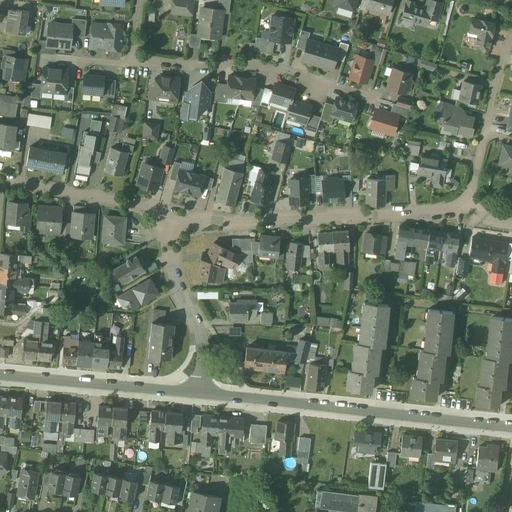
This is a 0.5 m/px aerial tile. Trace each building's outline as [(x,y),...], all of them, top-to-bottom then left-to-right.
[(194,0),(173,0),(172,13),(192,15),(194,0)] [(230,0),(218,0),(217,10),(222,10),(222,13),(229,14),(230,0)] [(336,0),(335,5),(353,10),(356,0),(336,0)] [(369,0),(362,0),(360,9),(366,11),(367,8),(369,0)] [(391,0),(369,0),(367,8),(380,12),(381,7),(388,9),(387,14),(391,0)] [(414,2),(406,0),(401,19),(427,26),(429,19),(438,21),(443,3),(431,0),(427,0),(424,11),(419,10),(420,7),(413,5),(414,2)] [(217,10),(203,8),(202,9),(201,11),(200,14),(202,16),(201,23),(220,26),(222,13),(222,10),(217,10)] [(29,11),(17,9),(17,11),(10,10),(7,32),(26,35),(29,11)] [(294,19),(272,16),(269,39),(269,40),(274,41),(291,43),(294,19)] [(86,20),(72,19),(72,26),(71,36),(85,37),(86,20)] [(494,24),(472,19),(469,33),(468,33),(467,36),(477,38),(475,46),(489,49),(494,24)] [(220,26),(201,23),(199,35),(199,37),(201,37),(219,39),(220,26)] [(72,26),(49,24),(47,41),(46,46),(56,47),(70,48),(71,36),(72,26)] [(108,27),(100,26),(99,29),(98,31),(91,30),(90,48),(95,48),(97,47),(106,48),(106,50),(120,51),(122,25),(108,24),(108,27)] [(310,33),(301,30),(296,47),(304,50),(307,40),(310,33)] [(199,49),(201,37),(199,37),(199,35),(191,34),(189,47),(199,49)] [(269,39),(256,38),(255,51),(273,53),(274,41),(269,40),(269,39)] [(39,40),(37,53),(55,55),(56,47),(46,46),(47,41),(39,40)] [(307,40),(304,50),(301,60),(317,65),(323,45),(307,40)] [(349,45),(340,42),(338,49),(335,59),(343,62),(349,45)] [(338,49),(323,45),(317,65),(332,70),(335,59),(338,49)] [(383,49),(372,45),(368,59),(372,60),(371,64),(378,66),(383,49)] [(14,57),(4,55),(1,67),(4,68),(3,77),(24,81),(28,60),(14,57)] [(360,56),(358,63),(354,65),(350,78),(366,83),(371,64),(372,60),(368,59),(360,56)] [(437,64),(421,60),(419,68),(434,73),(437,64)] [(55,69),(43,68),(42,85),(41,92),(53,93),(55,69)] [(67,70),(55,69),(53,93),(65,94),(66,87),(67,70)] [(411,74),(395,70),(394,76),(391,75),(388,88),(405,93),(411,74)] [(104,77),(84,75),(82,93),(102,95),(104,79),(104,77)] [(179,79),(159,76),(157,78),(156,82),(155,82),(155,88),(153,99),(176,102),(179,79)] [(242,78),(229,76),(228,85),(226,97),(227,97),(239,98),(242,78)] [(255,79),(242,78),(239,99),(252,100),(254,88),(255,79)] [(116,80),(104,79),(102,95),(102,97),(114,98),(116,80)] [(195,115),(201,82),(189,90),(188,104),(186,114),(189,114),(195,115)] [(201,82),(195,115),(196,115),(208,106),(210,93),(201,82)] [(481,86),(463,82),(461,92),(462,92),(460,101),(459,101),(459,102),(469,104),(469,103),(477,105),(479,95),(478,95),(480,86),(481,86)] [(228,85),(217,83),(215,101),(226,103),(227,97),(226,97),(228,85)] [(42,85),(33,84),(31,98),(41,99),(41,92),(42,85)] [(294,90),(275,84),(273,91),(270,100),(289,106),(291,102),(294,90)] [(74,88),(66,87),(65,94),(64,101),(72,102),(74,88)] [(264,89),(254,88),(252,100),(251,106),(259,106),(259,105),(264,89)] [(273,91),(265,88),(264,89),(259,105),(268,108),(270,100),(273,91)] [(16,97),(0,94),(0,101),(10,103),(15,103),(16,97)] [(19,102),(29,102),(29,94),(20,94),(19,102)] [(356,105),(336,98),(334,105),(331,115),(334,116),(346,119),(347,116),(352,118),(356,105)] [(412,102),(399,98),(397,105),(410,109),(412,102)] [(10,103),(0,101),(0,115),(8,117),(9,110),(10,103)] [(310,108),(291,102),(289,106),(286,117),(287,118),(288,119),(288,118),(305,123),(308,114),(310,108)] [(458,107),(443,102),(442,108),(445,109),(445,112),(446,112),(456,114),(458,107)] [(15,103),(10,103),(9,110),(8,117),(16,118),(18,104),(15,103)] [(188,104),(182,103),(180,118),(189,119),(189,114),(186,114),(188,104)] [(334,105),(325,103),(321,118),(320,120),(331,123),(334,116),(331,115),(334,105)] [(397,105),(393,104),(390,114),(398,117),(407,120),(410,109),(397,105)] [(127,108),(113,105),(111,116),(108,130),(118,132),(119,127),(122,128),(127,108)] [(390,114),(379,111),(378,112),(376,114),(374,113),(370,127),(385,131),(388,130),(393,131),(398,117),(390,114)] [(456,114),(446,112),(444,119),(442,120),(443,121),(442,127),(443,130),(443,132),(444,132),(445,134),(449,135),(451,133),(456,135),(457,137),(461,138),(463,136),(468,138),(470,136),(472,130),(470,128),(472,118),(465,116),(464,119),(458,117),(459,115),(456,114)] [(52,117),(28,114),(27,125),(50,129),(52,117)] [(321,118),(308,114),(305,123),(304,129),(316,133),(320,120),(321,118)] [(16,126),(0,123),(0,148),(3,149),(13,150),(13,149),(11,149),(14,126),(16,127),(16,126)] [(158,125),(144,124),(142,137),(156,139),(158,125)] [(73,130),(62,128),(61,137),(72,139),(73,130)] [(98,134),(84,131),(82,143),(80,143),(74,173),(74,174),(89,177),(93,156),(94,156),(98,134)] [(292,146),(277,141),(272,159),(287,163),(292,146)] [(134,146),(123,143),(121,151),(129,153),(128,153),(132,154),(134,146)] [(420,146),(408,144),(406,154),(418,156),(420,146)] [(511,147),(504,145),(500,164),(511,167),(511,174),(511,147)] [(175,149),(164,146),(160,161),(170,165),(175,149)] [(66,154),(30,147),(26,165),(42,168),(47,169),(63,172),(66,154)] [(121,151),(111,148),(105,171),(122,176),(128,153),(129,153),(121,151)] [(446,161),(420,156),(419,163),(417,173),(434,177),(433,186),(442,187),(446,161)] [(244,161),(233,158),(231,165),(232,166),(242,168),(244,161)] [(181,164),(174,162),(169,179),(176,181),(179,169),(180,169),(181,164)] [(419,163),(411,162),(408,175),(416,177),(417,173),(419,163)] [(162,168),(144,163),(138,185),(156,190),(162,168)] [(242,168),(232,166),(231,169),(224,168),(215,201),(234,206),(243,173),(241,172),(242,168)] [(180,169),(179,169),(176,181),(174,190),(186,193),(192,173),(180,169)] [(270,172),(259,170),(256,182),(251,200),(267,205),(272,186),(267,185),(270,172)] [(204,176),(192,173),(186,193),(199,196),(201,187),(204,176)] [(394,175),(386,175),(385,180),(386,180),(386,190),(393,191),(394,175)] [(213,179),(204,176),(201,187),(211,190),(213,179)] [(307,179),(302,179),(302,178),(294,179),(294,180),(289,180),(290,204),(309,203),(307,179)] [(327,181),(322,181),(322,183),(323,183),(323,186),(323,201),(330,201),(330,202),(337,202),(337,201),(344,200),(343,180),(338,180),(337,178),(327,178),(327,181)] [(359,179),(351,178),(351,191),(358,191),(359,179)] [(385,180),(367,179),(366,205),(385,206),(386,190),(386,180),(385,180)] [(26,204),(8,202),(7,223),(21,224),(24,225),(25,215),(26,204)] [(61,209),(39,207),(37,230),(47,231),(47,229),(59,230),(60,222),(61,209)] [(93,214),(74,212),(73,223),(72,236),(91,238),(93,214)] [(32,215),(25,215),(24,225),(21,224),(20,231),(30,232),(32,215)] [(125,218),(105,216),(103,242),(122,243),(124,227),(125,227),(125,218)] [(73,223),(66,223),(65,237),(72,237),(72,236),(73,223)] [(415,229),(399,226),(396,252),(404,254),(405,244),(412,245),(415,229)] [(429,231),(415,229),(412,245),(420,246),(418,262),(424,263),(429,231)] [(346,231),(332,232),(333,250),(338,250),(339,260),(348,259),(346,231)] [(443,233),(429,231),(424,263),(431,264),(433,248),(441,249),(443,233)] [(332,232),(317,234),(319,261),(329,260),(329,250),(333,250),(332,232)] [(382,235),(366,233),(363,251),(379,253),(382,235)] [(458,235),(443,233),(441,249),(448,250),(447,261),(454,262),(458,235)] [(279,236),(261,234),(260,242),(259,255),(277,257),(279,244),(279,236)] [(388,236),(382,235),(379,253),(385,254),(388,236)] [(250,238),(239,239),(240,250),(251,250),(250,238)] [(509,244),(473,238),(471,247),(470,247),(470,250),(471,250),(469,257),(495,261),(493,271),(503,273),(505,262),(506,263),(509,244)] [(260,242),(252,241),(253,254),(259,255),(260,242)] [(214,243),(208,255),(206,255),(202,264),(199,279),(215,282),(217,267),(216,267),(217,262),(221,263),(221,262),(222,262),(228,250),(214,243)] [(302,244),(291,243),(288,268),(299,269),(302,244)] [(285,244),(279,244),(277,257),(277,259),(283,259),(285,244)] [(31,256),(0,253),(0,266),(17,268),(18,259),(21,262),(31,263),(31,256)] [(126,262),(113,269),(122,283),(129,279),(144,270),(136,256),(129,260),(127,260),(126,262)] [(466,259),(459,258),(457,270),(464,271),(466,259)] [(410,262),(400,260),(398,274),(397,274),(396,282),(407,284),(410,262)] [(17,268),(0,266),(0,281),(29,285),(29,279),(16,277),(17,268)] [(353,273),(345,272),(345,288),(352,289),(353,273)] [(302,276),(292,275),(292,282),(302,283),(302,281),(302,276)] [(149,279),(117,297),(122,305),(128,302),(131,308),(157,293),(149,279)] [(29,285),(0,281),(0,297),(14,299),(15,290),(21,290),(21,292),(33,293),(34,285),(29,285)] [(14,299),(0,297),(0,312),(24,315),(25,307),(13,306),(14,299)] [(256,301),(237,301),(237,304),(230,304),(230,321),(247,321),(247,313),(256,313),(256,301)] [(360,343),(380,346),(383,347),(388,305),(364,302),(360,343)] [(165,311),(153,309),(152,322),(153,322),(164,323),(165,311)] [(424,350),(444,353),(447,354),(452,312),(429,309),(424,350)] [(273,314),(260,313),(259,322),(272,323),(273,314)] [(489,357),(508,360),(511,360),(511,318),(493,316),(489,357)] [(34,339),(26,338),(24,357),(37,359),(41,320),(35,319),(33,336),(34,339)] [(49,321),(41,320),(37,359),(53,361),(55,341),(47,340),(49,321)] [(164,323),(153,322),(149,357),(170,359),(174,324),(164,323)] [(228,335),(239,334),(239,325),(227,326),(228,335)] [(74,331),(67,331),(63,362),(76,363),(78,345),(72,345),(74,331)] [(110,348),(100,347),(102,334),(96,333),(95,343),(92,365),(108,367),(110,348)] [(115,349),(110,348),(108,367),(121,368),(125,337),(117,336),(115,349)] [(295,357),(294,360),(305,363),(310,342),(298,340),(295,357)] [(95,343),(79,341),(78,345),(76,363),(92,365),(95,343)] [(318,344),(310,342),(305,363),(309,364),(314,364),(316,353),(318,344)] [(380,346),(360,343),(356,342),(353,371),(372,374),(376,374),(380,346)] [(263,349),(246,347),(244,367),(261,369),(261,368),(263,349)] [(286,352),(263,349),(261,368),(284,371),(286,356),(286,352)] [(444,353),(424,350),(420,350),(417,378),(437,381),(441,381),(444,353)] [(481,384),(501,388),(505,388),(508,360),(489,357),(485,357),(481,384)] [(314,364),(309,364),(306,387),(323,389),(325,366),(314,364)] [(372,374),(353,371),(349,370),(347,389),(370,392),(372,374)] [(287,375),(285,385),(299,387),(301,377),(287,375)] [(437,381),(417,378),(413,377),(411,396),(435,399),(437,381)] [(501,388),(481,384),(478,384),(475,403),(499,406),(501,388)] [(9,397),(0,396),(0,426),(3,426),(4,414),(7,414),(9,397)] [(22,399),(9,397),(7,414),(11,415),(10,427),(19,428),(22,399)] [(61,402),(47,400),(44,430),(55,431),(56,419),(59,419),(61,402)] [(75,403),(61,402),(59,419),(63,420),(62,432),(65,432),(72,433),(75,403)] [(113,407),(99,406),(96,435),(107,436),(108,424),(112,424),(113,407)] [(127,408),(113,407),(112,424),(115,425),(114,437),(124,438),(127,408)] [(147,411),(140,410),(138,423),(145,423),(147,411)] [(166,412),(152,410),(148,441),(155,442),(154,450),(160,450),(161,441),(160,441),(161,429),(164,429),(166,412)] [(180,413),(166,412),(164,429),(168,430),(167,442),(177,443),(180,413)] [(201,415),(192,414),(190,432),(197,433),(197,427),(200,428),(201,415)] [(218,416),(203,415),(201,444),(198,443),(197,454),(209,455),(211,435),(216,435),(216,434),(218,416)] [(218,416),(216,434),(216,435),(220,435),(219,447),(226,447),(229,448),(230,436),(241,437),(243,419),(218,416)] [(291,424),(276,422),(275,439),(280,440),(289,441),(291,441),(293,429),(290,429),(291,424)] [(267,426),(250,424),(249,442),(265,443),(267,426)] [(85,429),(74,428),(73,441),(84,442),(85,429)] [(94,429),(85,429),(84,442),(93,443),(94,429)] [(55,431),(44,430),(43,439),(57,440),(58,432),(55,431)] [(380,433),(363,431),(363,433),(355,432),(354,441),(357,441),(356,450),(374,452),(375,443),(379,444),(380,433)] [(188,435),(181,434),(180,446),(187,446),(188,435)] [(422,438),(403,435),(401,454),(409,455),(409,454),(419,455),(419,456),(420,456),(421,446),(418,446),(418,441),(421,441),(422,438)] [(14,438),(5,437),(4,445),(13,446),(14,438)] [(457,442),(436,439),(434,454),(434,459),(450,461),(450,459),(455,460),(457,442)] [(289,441),(280,440),(280,447),(288,448),(289,441)] [(56,445),(42,443),(42,451),(55,453),(56,445)] [(117,444),(110,444),(109,459),(116,460),(117,444)] [(499,445),(486,444),(486,447),(479,446),(476,467),(491,469),(491,471),(497,471),(499,445)] [(4,445),(1,445),(0,453),(6,453),(6,454),(15,454),(16,447),(13,446),(4,445)] [(288,448),(280,447),(279,456),(288,457),(288,448)] [(309,451),(297,449),(296,458),(298,458),(308,459),(309,451)] [(386,464),(386,467),(394,468),(396,453),(387,452),(386,464)] [(434,454),(428,453),(426,468),(433,468),(434,459),(434,454)] [(370,462),(369,474),(385,476),(386,467),(386,464),(370,462)] [(473,468),(466,467),(465,481),(472,482),(473,468)] [(38,472),(22,469),(17,495),(33,498),(38,472)] [(65,474),(51,471),(51,470),(48,486),(47,490),(61,493),(62,493),(65,474)] [(50,473),(44,472),(42,484),(48,486),(50,473)] [(108,475),(93,472),(90,490),(105,493),(108,475)] [(145,473),(139,472),(137,481),(137,483),(143,484),(145,473)] [(151,474),(145,473),(143,484),(148,485),(149,480),(150,481),(151,474)] [(80,477),(66,474),(65,474),(62,493),(76,496),(77,491),(80,479),(80,476),(80,477)] [(385,476),(369,474),(367,487),(383,489),(385,476)] [(122,478),(108,475),(105,493),(119,496),(122,478)] [(137,481),(122,478),(119,496),(134,499),(137,483),(137,481)] [(86,480),(80,479),(77,491),(83,493),(86,480)] [(187,481),(180,479),(179,487),(179,491),(185,492),(187,481)] [(150,481),(149,480),(148,485),(146,498),(146,497),(161,500),(164,483),(150,481)] [(179,487),(164,483),(161,500),(176,503),(176,504),(179,491),(179,487)] [(358,495),(321,490),(319,506),(357,510),(356,511),(371,511),(373,496),(358,494),(358,495)] [(216,511),(220,497),(192,492),(192,493),(193,493),(192,499),(191,498),(187,511),(216,511)] [(14,494),(8,493),(5,506),(12,507),(14,494)] [(455,511),(456,506),(408,500),(406,511),(455,511)]
